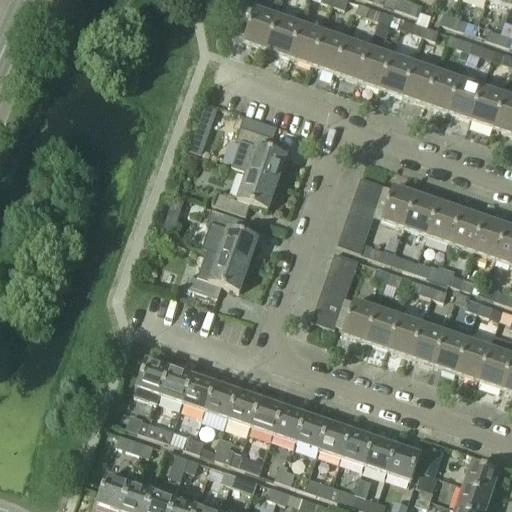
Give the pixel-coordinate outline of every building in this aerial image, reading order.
[(332,10),(335,0),(321,0),(320,6),(332,10)] [(344,14),(348,4),(336,0),(335,0),(332,10),(344,14)] [(509,13),(511,2),(511,0),(487,0),(486,5),(509,13)] [(407,16),(410,5),(398,1),(394,11),(407,16)] [(419,20),(422,10),(410,5),(407,16),(419,20)] [(377,26),(381,15),(369,11),(365,21),(377,26)] [(266,56),(278,22),(254,14),(242,48),(266,56)] [(390,30),(393,20),(381,15),(377,26),(390,30)] [(452,31),(455,21),(443,17),(439,27),(452,31)] [(464,35),(467,25),(455,21),(452,31),(464,35)] [(288,64),(300,30),(278,22),(266,56),(288,64)] [(423,41),(426,31),(414,27),(411,37),(423,41)] [(311,72),(323,37),(300,30),(288,64),(311,72)] [(435,45),(439,35),(426,31),(423,41),(435,45)] [(497,47),(500,37),(488,32),(485,43),(497,47)] [(333,79),(345,45),(323,37),(311,72),(333,79)] [(509,51),(511,42),(511,40),(500,37),(497,47),(509,51)] [(468,57),(472,47),(449,39),(446,49),(468,57)] [(356,87),(368,53),(345,45),(333,79),(356,87)] [(480,61),(484,51),(472,47),(468,57),(480,61)] [(379,95),(390,61),(368,53),(356,87),(379,95)] [(511,72),(511,60),(505,58),(501,68),(511,72)] [(402,103),(413,69),(390,61),(379,95),(402,103)] [(424,111),(436,77),(413,69),(402,103),(424,111)] [(447,119),(459,84),(436,77),(424,111),(447,119)] [(470,127),(481,92),(459,84),(447,119),(470,127)] [(492,134),(504,100),(481,92),(470,127),(492,134)] [(511,141),(511,102),(504,100),(492,134),(511,141)] [(201,121),(208,124),(213,121),(215,115),(205,111),(201,121)] [(240,133),(235,145),(255,152),(246,179),(276,189),(285,161),(268,155),(272,144),(275,135),(243,124),(240,133)] [(199,160),(201,153),(199,148),(192,146),(188,156),(199,160)] [(267,215),(276,189),(246,179),(237,205),(217,198),(213,211),(245,222),(249,209),(267,215)] [(379,204),(383,192),(360,184),(356,196),(379,204)] [(404,234),(415,200),(392,192),(380,226),(404,234)] [(375,215),(379,204),(356,196),(352,207),(375,215)] [(426,242),(438,208),(415,200),(404,234),(426,242)] [(372,226),(375,215),(352,207),(348,218),(372,226)] [(449,250),(461,216),(438,208),(426,242),(449,250)] [(257,244),(239,238),(244,226),(211,215),(207,227),(227,234),(217,261),(247,271),(257,244)] [(472,257),(483,224),(461,216),(449,250),(472,257)] [(368,237),(372,226),(348,218),(344,229),(368,237)] [(172,237),(176,226),(165,222),(162,233),(172,237)] [(494,265),(506,232),(483,224),(472,257),(494,265)] [(364,249),(368,237),(344,229),(341,240),(364,249)] [(511,271),(511,233),(506,232),(494,265),(511,271)] [(360,260),(364,249),(341,240),(337,252),(360,260)] [(391,271),(394,261),(371,253),(368,263),(391,271)] [(353,279),(357,267),(334,259),(330,271),(353,279)] [(238,298),(247,271),(217,261),(213,274),(196,268),(191,281),(188,280),(184,293),(217,304),(221,292),(238,298)] [(414,279),(417,268),(405,264),(401,274),(414,279)] [(417,268),(414,279),(424,282),(427,272),(417,268)] [(436,286),(441,273),(428,269),(427,272),(424,282),(436,286)] [(350,290),(353,279),(330,271),(326,282),(350,290)] [(462,284),(452,281),(454,276),(441,271),(441,273),(436,286),(459,294),(462,284)] [(385,288),(388,278),(376,274),(372,284),(385,288)] [(397,292),(401,282),(388,278),(385,288),(397,292)] [(346,301),(350,290),(326,282),(322,293),(346,301)] [(471,299),(475,288),(462,284),(459,294),(471,299)] [(430,304),(433,294),(417,288),(414,298),(430,304)] [(504,310),(507,300),(485,292),(482,302),(504,310)] [(342,312),(346,301),(322,293),(319,304),(342,312)] [(442,308),(446,298),(433,294),(430,304),(442,308)] [(338,324),(342,312),(319,304),(315,316),(338,324)] [(476,320),(479,309),(467,305),(464,315),(476,320)] [(364,348),(376,314),(352,306),(341,340),(364,348)] [(488,324),(492,314),(479,309),(476,320),(488,324)] [(387,356),(399,322),(376,314),(364,348),(387,356)] [(334,336),(338,324),(315,316),(311,327),(334,336)] [(511,332),(511,320),(502,317),(498,327),(511,332)] [(409,363),(421,330),(399,322),(387,356),(409,363)] [(432,371),(444,338),(421,330),(409,363),(432,371)] [(455,379),(467,346),(444,338),(432,371),(455,379)] [(478,387),(489,353),(467,346),(455,379),(478,387)] [(500,395),(511,361),(489,353),(478,387),(500,395)] [(511,398),(511,361),(500,395),(511,398)] [(159,400),(168,373),(146,365),(136,393),(159,400)] [(182,408),(191,381),(168,373),(159,400),(182,408)] [(204,416),(214,389),(191,381),(182,408),(204,416)] [(227,424),(236,397),(214,389),(204,416),(227,424)] [(250,432),(259,404),(236,397),(227,424),(250,432)] [(272,439),(281,412),(259,404),(250,432),(272,439)] [(295,447),(305,420),(281,412),(272,439),(295,447)] [(318,455),(327,428),(305,420),(295,447),(318,455)] [(145,441),(149,429),(127,421),(123,434),(145,441)] [(341,463),(350,436),(327,428),(318,455),(341,463)] [(167,449),(172,437),(149,429),(145,441),(167,449)] [(363,471),(373,444),(350,436),(341,463),(363,471)] [(139,460),(143,449),(119,441),(116,452),(139,460)] [(190,457),(194,444),(187,442),(183,454),(190,457)] [(211,455),(202,452),(203,448),(194,444),(190,457),(208,463),(211,455)] [(386,479),(395,451),(373,444),(363,471),(386,479)] [(148,463),(152,452),(143,449),(139,460),(148,463)] [(409,487),(419,459),(395,451),(386,479),(409,487)] [(433,482),(442,456),(430,452),(421,478),(433,482)] [(235,472),(240,460),(232,458),(228,470),(235,472)] [(244,475),(248,463),(240,460),(235,472),(244,475)] [(185,476),(189,465),(179,461),(175,472),(185,476)] [(194,479),(198,468),(189,465),(185,476),(194,479)] [(490,502),(499,478),(471,469),(463,492),(490,502)] [(281,488),(285,476),(278,473),(273,485),(281,488)] [(285,476),(281,488),(291,491),(295,479),(285,476)] [(230,491),(233,480),(224,477),(220,488),(230,491)] [(437,484),(433,482),(421,478),(416,492),(420,494),(417,502),(429,506),(437,484)] [(239,494),(243,483),(233,480),(230,491),(239,494)] [(105,511),(121,511),(129,489),(106,481),(96,509),(105,511)] [(327,504),(331,491),(308,484),(304,496),(327,504)] [(146,511),(152,497),(129,489),(121,511),(146,511)] [(349,511),(353,499),(331,491),(327,504),(349,511)] [(275,507),(279,496),(269,492),(265,503),(275,507)] [(487,511),(490,502),(463,492),(455,511),(487,511)] [(285,510),(288,499),(279,496),(275,507),(285,510)] [(172,511),(175,505),(152,497),(146,511),(172,511)] [(350,511),(374,511),(376,507),(353,499),(349,511),(350,511)] [(420,511),(427,511),(429,506),(417,502),(414,510),(420,511)]
